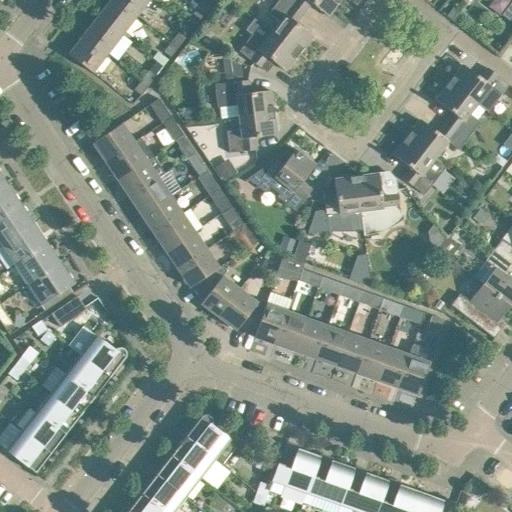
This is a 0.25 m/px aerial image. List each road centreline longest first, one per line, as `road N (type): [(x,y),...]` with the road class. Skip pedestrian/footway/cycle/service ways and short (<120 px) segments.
road 1 (residential): [(190,352),(0,63)]
road 2 (residential): [(381,0),(303,103),(307,119),(339,144),(370,132),(431,52),(436,31)]
road 3 (residential): [(476,428),(443,445),(416,439),(214,369),(190,352)]
road 4 (residential): [(190,352),(67,511)]
